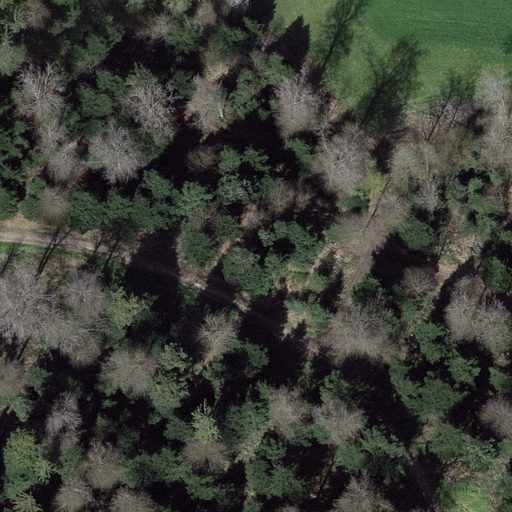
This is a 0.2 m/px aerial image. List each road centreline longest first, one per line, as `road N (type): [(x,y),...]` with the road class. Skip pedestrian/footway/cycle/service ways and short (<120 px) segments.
road 1 (track): [(0,232),(112,255),(185,281),(334,364)]
road 2 (track): [(334,364),(394,421),(428,477),(436,511)]
